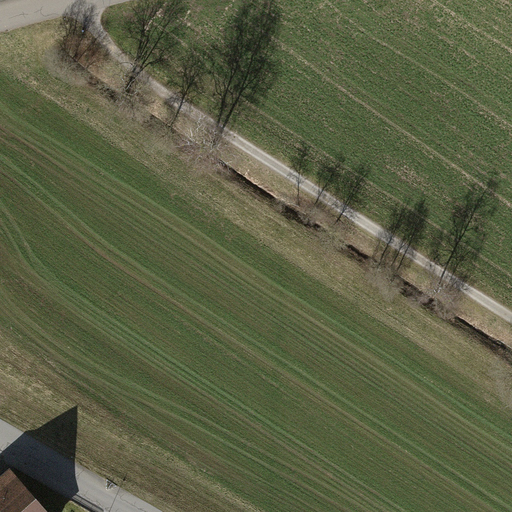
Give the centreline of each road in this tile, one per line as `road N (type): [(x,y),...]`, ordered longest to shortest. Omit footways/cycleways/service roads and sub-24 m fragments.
road 1 (track): [(81,0),(138,73),(511,318)]
road 2 (tertiary): [(0,435),(135,511)]
